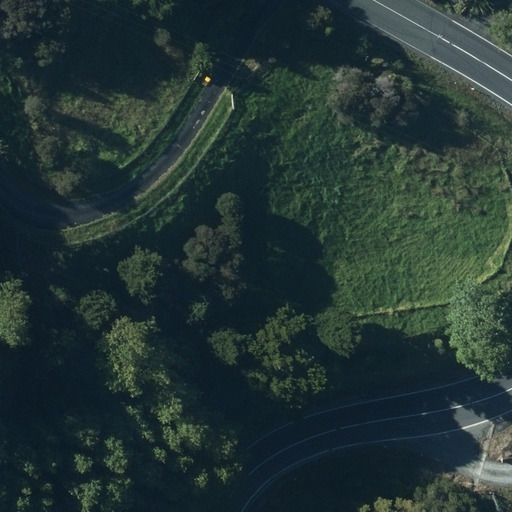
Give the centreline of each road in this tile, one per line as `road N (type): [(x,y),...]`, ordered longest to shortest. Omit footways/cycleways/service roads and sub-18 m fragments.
road 1 (unknown): [(0,169),(46,204),(111,192),(159,146),(238,0)]
road 2 (tertiary): [(511,390),(291,443),(256,464),(218,511)]
road 3 (tertiary): [(369,0),(511,83)]
